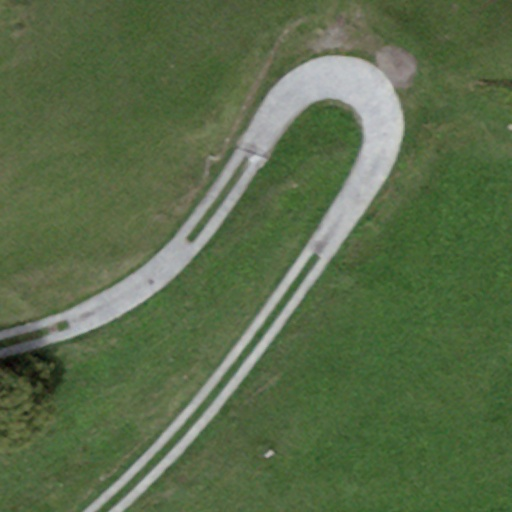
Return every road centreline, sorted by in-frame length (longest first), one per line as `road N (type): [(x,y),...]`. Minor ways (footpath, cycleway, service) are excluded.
road 1 (track): [(95,511),(239,363),(337,230),(381,141),(376,102)]
road 2 (track): [(376,102),(348,78),(301,86),(186,242),(134,289),(53,330),(0,343)]
